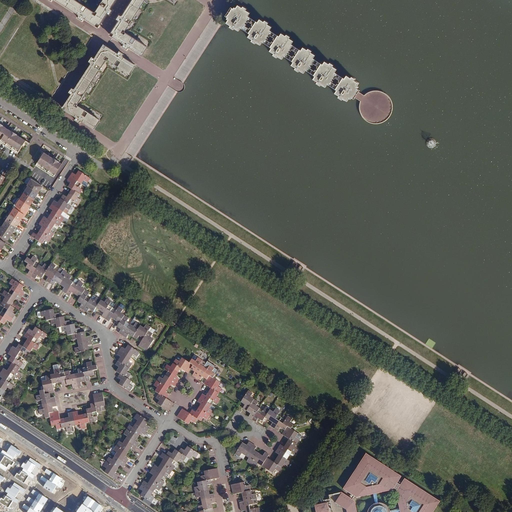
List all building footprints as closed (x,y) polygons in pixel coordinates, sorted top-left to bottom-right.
[(105,0),(97,13),(75,0),(50,0),(52,1),(53,0),(55,0),(81,16),(79,19),(84,22),(85,19),(98,27),(99,24),(102,26),(109,14),(112,16),(115,11),(113,9),(118,0),(105,0)] [(135,0),(124,17),(122,15),(119,20),(121,22),(114,33),(116,35),(114,38),(126,45),(124,48),(129,51),(131,48),(145,57),(151,48),(127,33),(149,0),(176,0),(180,2),(181,0),(135,0)] [(242,7),(238,5),(236,8),(234,7),(233,8),(231,7),(228,11),(225,16),(227,17),(226,19),(228,20),(225,23),(229,26),(228,27),(233,30),(234,29),(238,32),(240,29),(245,22),(248,17),(251,13),(247,11),(248,9),(243,6),(242,7)] [(263,21),(259,18),(256,22),(253,27),(249,34),(247,37),(251,40),(250,41),(255,44),(256,43),(260,46),(262,43),(266,36),(270,31),(272,27),(268,24),(269,22),(264,19),(263,21)] [(285,35),(281,32),(278,36),(275,42),(270,48),(268,51),(272,54),(271,55),(276,59),(277,57),(282,60),(284,57),(288,50),(292,45),(294,41),(290,38),(291,36),(286,33),(285,35)] [(120,54),(108,46),(107,49),(104,47),(96,58),(94,57),(91,61),(93,63),(76,88),(74,87),(70,92),(73,94),(65,105),(68,106),(66,110),(78,118),(76,120),(81,123),(82,120),(96,129),(102,120),(78,105),(109,60),(132,75),(138,66),(125,57),(127,55),(122,51),(120,54)] [(306,49),(302,47),(300,50),(296,56),(292,62),(290,65),(294,68),(293,69),(298,73),(299,71),(303,74),(305,71),(310,64),(313,59),(316,55),(311,52),(312,51),(308,48),(306,49)] [(328,63),(324,60),(321,64),(318,70),(314,76),(312,80),(316,82),(315,84),(320,87),(320,85),(325,88),(327,85),(331,78),(335,73),(337,69),(333,66),(334,64),(329,62),(328,63)] [(350,77),(346,74),(343,78),(339,84),(335,90),(333,93),(337,96),(336,97),(342,101),(342,99),(347,102),(349,99),(350,100),(351,98),(353,100),(355,98),(356,95),(358,92),(359,90),(357,88),(358,87),(357,86),(359,82),(355,80),(355,79),(351,75),(350,77)] [(380,92),(377,91),(375,91),(370,92),(367,94),(365,96),(362,99),(361,102),(360,105),(360,108),(360,112),(361,115),(364,119),(367,121),(370,123),(373,124),(377,124),(382,123),(383,122),(386,120),(389,118),(391,113),(392,110),(392,107),(392,103),(391,100),(388,96),(383,93),(380,92)] [(11,131),(7,129),(4,133),(0,140),(0,142),(17,153),(21,146),(25,140),(17,135),(19,133),(12,129),(11,131)] [(41,149),(50,155),(53,151),(44,145),(41,149)] [(52,177),(61,164),(59,162),(60,160),(54,156),(52,158),(44,152),(35,165),(52,177)] [(73,172),(70,177),(81,184),(84,180),(87,183),(90,178),(78,171),(76,175),(73,172)] [(76,192),(80,194),(83,190),(79,187),(81,184),(70,177),(67,181),(71,183),(68,187),(72,189),(69,193),(73,196),(76,192)] [(27,187),(38,194),(42,187),(30,179),(30,180),(26,185),(26,186),(27,187)] [(34,200),(38,194),(27,187),(23,193),(34,200)] [(77,198),(80,194),(76,192),(73,196),(69,193),(67,197),(63,195),(60,199),(72,206),(75,203),(78,205),(81,200),(77,198)] [(29,207),(34,200),(23,193),(19,200),(29,207)] [(29,207),(19,200),(17,199),(13,205),(16,206),(25,213),(29,207)] [(69,211),(72,206),(60,199),(58,202),(55,200),(52,205),(63,212),(65,209),(69,211)] [(61,215),(63,212),(52,205),(49,208),(53,210),(50,215),(62,222),(65,218),(61,215)] [(25,213),(16,206),(14,209),(12,207),(8,213),(10,214),(20,221),(25,213)] [(5,221),(16,228),(20,221),(10,214),(5,221)] [(50,215),(48,218),(48,219),(44,217),(41,221),(53,228),(55,225),(59,227),(61,223),(62,222),(50,215)] [(12,234),(16,228),(5,221),(1,227),(12,234)] [(54,234),(51,232),(53,228),(41,221),(39,225),(42,227),(40,231),(51,238),(54,234)] [(0,236),(7,241),(12,234),(1,227),(0,226),(0,236)] [(48,243),(51,238),(40,231),(37,235),(34,233),(31,237),(43,244),(45,240),(48,243)] [(28,274),(32,276),(39,265),(35,263),(38,259),(34,257),(31,260),(27,258),(25,262),(29,264),(26,268),(30,271),(28,274)] [(46,281),(50,283),(57,272),(54,269),(56,266),(51,263),(49,266),(44,274),(49,277),(46,281)] [(42,278),(44,274),(49,266),(45,264),(42,267),(39,265),(32,276),(35,278),(38,275),(42,278)] [(56,282),(60,285),(68,273),(60,268),(57,272),(50,283),(54,285),(56,282)] [(66,294),(73,282),(70,280),(72,276),(68,273),(60,285),(65,288),(63,291),(66,294)] [(13,286),(11,290),(22,297),(25,293),(21,291),(24,286),(13,279),(10,284),(13,286)] [(77,285),(73,282),(66,294),(70,296),(72,292),(77,295),(79,291),(83,294),(85,290),(81,287),(84,284),(79,281),(77,285)] [(6,297),(3,301),(7,304),(9,300),(13,303),(16,298),(20,301),(22,297),(11,290),(9,293),(5,291),(2,295),(6,297)] [(81,308),(83,310),(90,298),(87,296),(89,292),(85,290),(83,294),(79,291),(77,295),(80,297),(78,301),(82,304),(80,307),(81,308)] [(68,303),(73,306),(76,300),(70,297),(68,303)] [(96,308),(100,310),(102,306),(98,304),(101,300),(97,297),(94,301),(90,298),(83,310),(86,311),(87,312),(89,309),(93,311),(96,308)] [(106,319),(113,307),(115,304),(107,299),(105,302),(101,300),(98,304),(102,306),(100,310),(104,313),(102,317),(106,319)] [(2,312),(13,319),(15,317),(15,315),(12,313),(14,309),(11,306),(13,303),(9,300),(7,304),(3,301),(0,306),(4,308),(2,312)] [(122,319),(125,315),(121,313),(123,309),(119,307),(117,310),(113,307),(106,319),(109,321),(112,318),(116,321),(118,317),(122,319)] [(47,320),(51,319),(60,318),(59,313),(55,314),(54,309),(41,312),(37,313),(38,316),(39,318),(42,317),(46,316),(47,320)] [(11,322),(13,319),(2,312),(0,314),(0,323),(1,322),(4,324),(7,320),(11,323),(11,322)] [(118,317),(116,321),(120,323),(117,327),(122,329),(120,333),(123,335),(130,324),(127,322),(129,318),(125,315),(122,319),(118,317)] [(65,317),(60,318),(51,319),(52,324),(56,324),(57,328),(62,327),(71,325),(70,321),(66,322),(65,317)] [(129,334),(133,337),(141,325),(133,320),(130,324),(123,335),(127,338),(129,334)] [(73,334),(82,332),(81,328),(77,329),(75,324),(71,325),(62,327),(63,332),(68,331),(69,335),(73,334)] [(144,338),(151,327),(146,324),(144,328),(141,325),(133,337),(136,338),(137,339),(139,336),(144,338)] [(27,332),(39,340),(41,335),(45,338),(47,334),(36,327),(34,330),(30,328),(27,332)] [(151,327),(144,338),(141,342),(139,346),(147,351),(149,347),(154,340),(151,337),(155,330),(151,327)] [(36,343),(39,340),(27,332),(25,336),(28,338),(26,342),(30,345),(27,349),(31,351),(33,347),(37,350),(40,346),(36,343)] [(79,343),(92,340),(91,336),(87,337),(86,332),(82,332),(73,334),(74,340),(78,339),(79,343)] [(93,345),(92,340),(79,343),(80,347),(76,348),(77,353),(80,353),(89,351),(88,346),(93,345)] [(13,347),(11,350),(22,357),(25,353),(28,356),(31,351),(27,349),(30,345),(26,342),(23,346),(20,344),(17,348),(13,346),(13,347)] [(122,347),(120,351),(131,358),(133,355),(137,357),(140,352),(129,345),(126,350),(122,347)] [(17,365),(21,367),(23,363),(20,361),(22,357),(11,350),(9,353),(8,354),(12,356),(9,360),(13,363),(11,366),(14,369),(17,365)] [(131,358),(120,351),(117,355),(121,357),(118,361),(129,368),(132,364),(129,362),(131,358)] [(193,375),(197,377),(204,366),(207,362),(199,357),(196,361),(193,359),(190,363),(194,365),(192,369),(196,371),(193,375)] [(189,373),(192,369),(194,365),(190,363),(183,358),(180,361),(177,359),(174,364),(177,366),(175,369),(178,372),(181,368),(189,373)] [(129,368),(118,361),(116,365),(119,367),(116,371),(120,374),(128,379),(131,374),(127,372),(129,368)] [(83,368),(86,381),(90,380),(90,376),(95,375),(94,371),(98,370),(97,365),(93,366),(92,362),(87,363),(88,367),(83,368)] [(55,374),(51,375),(52,379),(56,378),(57,382),(62,381),(63,386),(67,385),(65,372),(60,373),(58,365),(59,364),(59,363),(57,363),(58,364),(53,365),(55,370),(55,374)] [(175,376),(178,372),(175,369),(177,366),(174,364),(173,363),(171,367),(167,365),(164,369),(168,371),(165,375),(177,382),(179,379),(175,376)] [(14,369),(11,366),(8,370),(5,368),(2,372),(13,379),(16,376),(19,378),(22,374),(19,371),(21,367),(17,365),(14,369)] [(204,366),(197,377),(201,380),(203,376),(207,379),(208,378),(210,376),(213,378),(216,374),(212,371),(215,368),(210,365),(208,368),(204,366)] [(81,382),(86,381),(83,368),(78,369),(79,373),(75,374),(78,387),(80,387),(82,386),(81,382)] [(78,387),(75,374),(70,375),(69,371),(65,372),(67,385),(72,384),(73,388),(75,388),(78,387)] [(0,376),(3,378),(0,382),(4,385),(1,389),(5,391),(8,387),(12,390),(15,385),(11,383),(13,379),(2,372),(0,375),(0,376)] [(128,379),(120,374),(118,377),(121,380),(119,384),(130,391),(133,387),(129,385),(131,381),(128,379)] [(52,383),(57,382),(56,378),(52,379),(51,375),(45,376),(46,380),(42,381),(44,389),(45,394),(49,393),(54,392),(54,389),(52,383)] [(174,386),(177,382),(165,375),(163,379),(159,376),(157,381),(168,388),(170,384),(174,386)] [(221,383),(213,378),(210,376),(208,378),(207,379),(204,383),(212,388),(209,392),(213,395),(216,391),(219,393),(222,388),(218,386),(221,383)] [(155,391),(159,394),(166,398),(168,395),(165,392),(168,388),(157,381),(153,385),(157,388),(155,391)] [(45,394),(44,389),(39,390),(40,395),(36,396),(37,401),(41,400),(42,404),(55,402),(55,398),(54,397),(50,398),(49,393),(45,394)] [(243,408),(247,411),(254,399),(251,397),(253,393),(248,390),(246,394),(241,401),(246,404),(243,408)] [(203,394),(200,398),(212,406),(214,402),(218,404),(221,400),(217,397),(220,393),(219,393),(216,391),(213,395),(209,392),(207,396),(203,394)] [(93,395),(95,403),(97,412),(106,410),(103,393),(93,395)] [(166,398),(159,394),(156,398),(159,400),(157,404),(168,411),(174,403),(166,398)] [(212,406),(200,398),(198,402),(202,404),(199,408),(210,416),(213,411),(209,409),(212,406)] [(249,417),(252,419),(259,408),(256,406),(259,402),(254,399),(247,411),(251,413),(249,417)] [(45,418),(50,417),(49,413),(53,412),(52,407),(56,406),(56,404),(55,402),(42,404),(43,409),(39,410),(40,415),(44,414),(45,418)] [(97,412),(95,403),(93,403),(90,404),(91,408),(86,409),(87,414),(83,415),(84,419),(88,418),(89,422),(94,421),(93,417),(97,416),(97,412)] [(259,408),(252,419),(256,422),(258,418),(262,421),(265,417),(268,419),(271,415),(268,413),(270,410),(265,407),(263,410),(259,408)] [(207,420),(210,416),(199,408),(196,413),(192,410),(190,414),(197,419),(201,422),(204,418),(207,420)] [(197,419),(190,414),(182,409),(177,417),(188,424),(191,421),(194,423),(197,419)] [(274,412),(270,410),(268,413),(271,415),(268,419),(268,420),(273,423),(271,427),(272,428),(274,430),(282,418),(278,415),(281,412),(276,409),(274,412)] [(57,430),(62,429),(61,424),(66,423),(65,419),(60,420),(58,411),(53,412),(49,413),(50,417),(52,426),(56,425),(57,430)] [(76,412),(73,412),(76,426),(80,425),(81,429),(86,428),(85,424),(89,423),(89,422),(88,418),(84,419),(83,415),(78,416),(77,411),(76,412)] [(70,418),(65,419),(66,423),(61,424),(62,429),(66,428),(67,432),(73,431),(72,427),(76,426),(73,412),(70,413),(69,413),(70,418)] [(136,424),(147,431),(149,428),(146,425),(149,421),(138,413),(135,418),(138,420),(136,424)] [(286,420),(282,418),(274,430),(278,432),(281,428),(285,431),(286,431),(288,427),(292,429),(294,425),(290,423),(292,419),(288,416),(286,420)] [(147,431),(136,424),(134,427),(130,425),(127,430),(138,437),(141,432),(145,435),(147,431)] [(290,440),(288,444),(291,447),(294,443),(298,445),(301,441),(297,439),(300,435),(292,429),(288,427),(286,431),(283,436),(286,438),(290,440)] [(128,437),(126,440),(137,447),(139,444),(136,441),(138,437),(127,430),(124,434),(128,437)] [(120,441),(117,446),(128,453),(131,449),(134,451),(137,447),(126,440),(124,443),(120,441)] [(243,454),(246,457),(254,445),(251,444),(250,443),(247,447),(243,444),(236,455),(240,458),(243,454)] [(291,447),(288,444),(285,449),(281,447),(279,450),(290,457),(293,454),(296,456),(299,452),(295,449),(298,445),(294,443),(291,447)] [(22,452),(11,445),(7,453),(3,450),(1,453),(12,460),(14,458),(17,460),(22,452)] [(248,463),(252,466),(259,454),(255,451),(257,448),(254,445),(246,457),(250,459),(248,463)] [(128,453),(117,446),(114,450),(118,452),(116,456),(127,463),(129,460),(125,457),(128,453)] [(179,452),(191,460),(193,456),(197,458),(200,454),(189,447),(188,447),(185,451),(182,449),(179,452)] [(280,456),(277,460),(281,463),(278,467),(282,469),(285,465),(289,468),(291,463),(288,461),(290,457),(279,450),(277,453),(276,454),(280,456)] [(188,464),(191,460),(179,452),(176,457),(173,455),(170,458),(174,461),(181,465),(184,462),(188,464)] [(172,464),(174,461),(170,458),(167,456),(167,455),(163,453),(161,457),(165,459),(162,464),(173,471),(176,467),(172,464)] [(263,468),(268,460),(270,457),(268,455),(266,454),(264,457),(259,454),(252,466),(257,469),(259,465),(263,468)] [(15,463),(4,456),(0,463),(0,467),(5,471),(6,469),(10,471),(15,463)] [(124,467),(127,463),(116,456),(113,459),(110,457),(107,462),(118,469),(121,464),(124,467)] [(401,486),(397,484),(401,478),(393,473),(394,471),(371,457),(369,461),(364,458),(354,474),(356,475),(346,491),(358,498),(374,494),(376,504),(375,504),(373,506),(371,507),(370,509),(369,511),(358,511),(356,501),(343,493),(330,495),(331,499),(330,499),(331,502),(323,504),(317,505),(318,511),(375,511),(376,511),(380,510),(380,511),(400,511),(401,511),(400,511),(433,511),(438,505),(433,503),(436,498),(413,484),(412,486),(404,481),(401,486)] [(42,465),(30,458),(26,465),(24,463),(21,467),(23,468),(20,475),(16,473),(14,478),(24,484),(29,476),(34,478),(42,465)] [(283,470),(282,469),(278,467),(281,463),(277,460),(276,460),(274,464),(271,461),(268,460),(263,468),(266,470),(274,475),(276,472),(280,474),(283,470)] [(115,473),(118,469),(107,462),(104,466),(108,468),(105,472),(116,479),(119,475),(115,473)] [(155,466),(153,470),(164,477),(167,473),(170,475),(173,471),(162,464),(159,468),(155,466)] [(201,476),(202,482),(210,480),(219,478),(217,469),(204,471),(205,475),(201,476)] [(162,480),(164,477),(153,470),(150,473),(154,475),(152,480),(163,487),(165,483),(162,480)] [(62,479),(54,474),(44,488),(52,494),(62,479)] [(346,491),(356,475),(354,474),(344,489),(346,491)] [(160,491),(163,487),(152,480),(149,484),(145,482),(142,485),(154,493),(156,489),(160,491)] [(210,480),(202,482),(197,483),(198,487),(194,488),(195,493),(208,491),(207,485),(211,484),(210,480)] [(26,489),(16,483),(11,490),(7,488),(5,491),(16,498),(18,495),(21,497),(26,489)] [(247,493),(251,492),(250,487),(246,487),(245,483),(232,486),(234,495),(243,493),(244,498),(248,497),(247,493)] [(151,496),(154,493),(142,485),(140,489),(144,491),(141,496),(152,503),(155,499),(151,496)] [(200,498),(201,502),(214,499),(213,495),(209,496),(208,491),(195,493),(196,498),(200,498)] [(252,492),(251,492),(247,493),(248,497),(244,498),(245,502),(241,503),(242,508),(255,505),(254,501),(258,500),(257,495),(253,496),(252,492)] [(40,511),(49,499),(40,493),(27,511),(40,511)] [(20,501),(8,494),(4,500),(0,499),(0,502),(10,509),(11,507),(15,509),(20,501)] [(99,511),(103,507),(88,496),(77,511),(66,511),(56,506),(52,511),(99,511)] [(197,507),(198,511),(211,509),(210,504),(215,503),(214,499),(201,502),(202,506),(197,507)]
